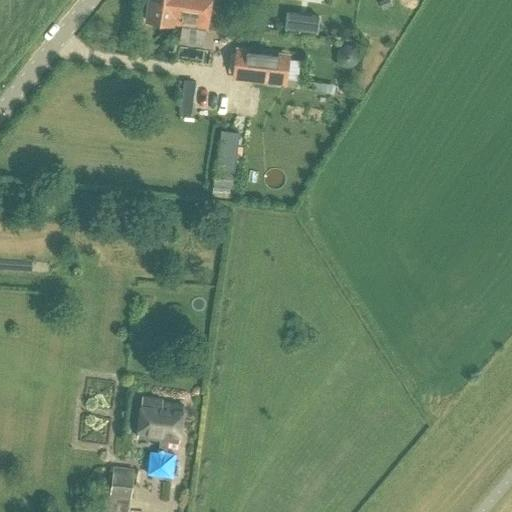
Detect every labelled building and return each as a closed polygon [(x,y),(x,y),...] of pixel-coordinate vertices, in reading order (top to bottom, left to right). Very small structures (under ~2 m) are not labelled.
[(209,7),(161,0),(147,0),(144,20),(172,24),(172,23),(206,28),(209,7)] [(382,0),(380,1),(384,9),(391,6),(388,0),(382,0)] [(231,82),(285,89),(289,58),(235,52),(231,82)] [(215,169),(213,187),(225,188),(227,171),(215,169)] [(160,448),(161,440),(177,442),(182,404),(161,402),(162,399),(141,396),(136,437),(156,440),(155,448),(145,447),(142,468),(165,470),(167,450),(160,448)] [(108,495),(118,496),(116,511),(127,511),(130,498),(133,469),(112,466),(108,495)]
